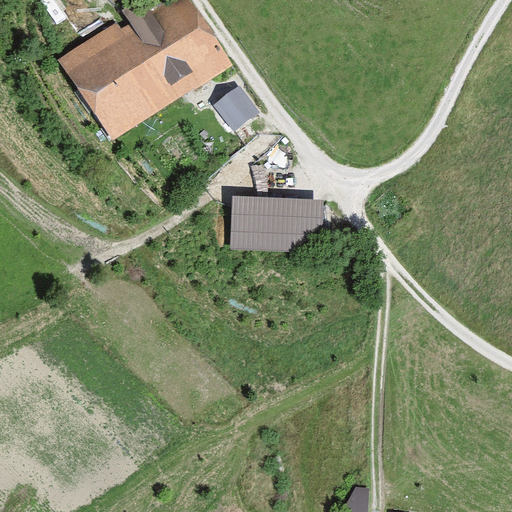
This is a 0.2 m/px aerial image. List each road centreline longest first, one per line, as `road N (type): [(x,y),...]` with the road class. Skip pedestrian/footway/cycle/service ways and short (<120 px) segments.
road 1 (track): [(381,259),(372,511)]
road 2 (track): [(197,0),(295,140),(354,191)]
road 3 (track): [(354,191),(429,134),(503,0)]
road 4 (track): [(354,191),(381,259),(472,341),(511,359)]
